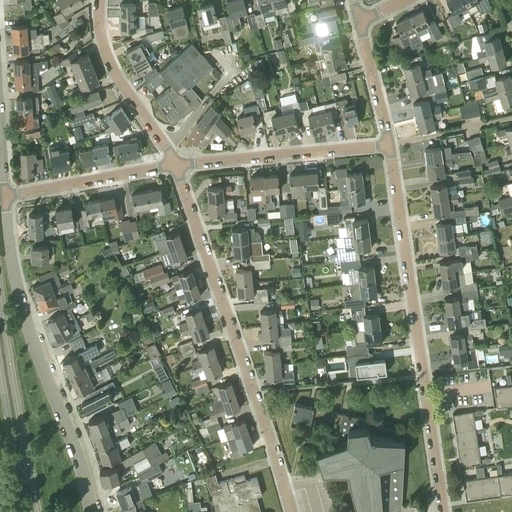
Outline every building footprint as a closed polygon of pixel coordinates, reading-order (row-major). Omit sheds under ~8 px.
[(58,23),(60,22),(65,19),(74,14),(71,9),(84,2),(82,0),(58,0),(64,10),(53,16),(58,23)] [(225,16),(229,30),(235,29),(235,27),(241,25),(238,14),(248,12),(245,0),(227,0),(231,15),(225,16)] [(264,17),(275,14),(271,0),(258,0),(261,11),(262,11),(262,13),(255,15),(258,28),(266,26),(264,17)] [(294,6),(292,0),(271,0),(275,14),(288,11),(288,12),(296,10),(295,6),(294,6)] [(469,11),(467,7),(466,7),(462,0),(446,0),(453,13),(448,15),(452,24),(462,20),(471,15),(469,11)] [(462,0),(466,7),(467,7),(476,3),(480,11),(489,7),(491,6),(488,0),(462,0)] [(149,16),(159,16),(156,2),(148,3),(149,16)] [(136,17),(136,16),(136,10),(138,10),(138,4),(120,4),(120,17),(136,17)] [(199,15),(201,24),(217,20),(213,4),(198,8),(200,15),(199,15)] [(188,27),(185,16),(182,6),(167,10),(173,31),(188,27)] [(335,7),(325,10),(316,12),(318,21),(311,22),(315,35),(337,30),(334,18),(337,17),(335,7)] [(419,36),(420,37),(422,40),(431,36),(433,40),(441,36),(434,21),(429,23),(423,10),(409,16),(419,36)] [(255,15),(254,13),(247,15),(250,30),(258,28),(255,15)] [(147,35),(163,31),(162,27),(153,30),(153,28),(145,29),(139,29),(138,16),(136,16),(136,17),(120,17),(121,30),(132,30),(132,39),(146,34),(147,35)] [(225,44),(232,43),(229,30),(225,16),(218,18),(220,25),(225,44)] [(420,37),(419,36),(409,16),(396,23),(401,34),(393,38),(398,49),(410,43),(410,42),(420,37)] [(80,17),(75,21),(78,27),(84,23),(80,17)] [(488,31),(486,23),(478,25),(480,34),(488,31)] [(37,35),(36,29),(28,29),(27,25),(12,26),(13,39),(32,38),(37,35)] [(84,26),(79,29),(82,36),(83,36),(83,37),(86,37),(86,36),(88,34),(84,26)] [(163,31),(147,35),(150,41),(164,37),(163,31)] [(478,57),(502,50),(498,37),(494,38),(492,31),(477,36),(479,43),(481,49),(477,51),(478,53),(478,57)] [(32,38),(13,39),(14,52),(29,51),(29,48),(43,47),(43,44),(43,34),(43,32),(41,32),(37,35),(32,38)] [(324,58),(343,53),(340,42),(330,44),(328,38),(314,42),(317,53),(322,52),(324,58)] [(281,41),(273,43),(275,49),(282,48),(281,41)] [(126,51),(133,63),(148,54),(150,53),(146,47),(145,48),(142,43),(126,51)] [(192,43),(160,70),(167,78),(181,94),(213,66),(192,43)] [(179,53),(176,48),(171,52),(175,57),(179,53)] [(502,50),(478,57),(480,62),(489,59),(491,68),(506,63),(502,50)] [(76,75),(93,68),(88,54),(78,58),(75,51),(60,61),(62,66),(70,62),(76,75)] [(133,63),(139,74),(154,66),(152,62),(158,59),(154,52),(148,54),(133,63)] [(329,75),(337,73),(336,67),(346,65),(343,53),(324,58),(318,59),(320,67),(319,67),(322,77),(329,75)] [(279,58),(280,64),(287,63),(286,56),(279,58)] [(407,81),(432,75),(430,69),(424,70),(424,71),(422,72),(419,63),(423,62),(421,56),(407,60),(409,66),(404,67),(407,81)] [(15,75),(31,74),(38,74),(41,73),(41,70),(40,63),(34,63),(30,64),(30,63),(24,62),(14,62),(15,75)] [(469,80),(484,76),(481,66),(467,71),(469,80)] [(93,68),(76,75),(81,88),(71,91),(74,98),(91,92),(89,86),(99,81),(93,68)] [(156,68),(143,75),(147,82),(158,72),(156,68)] [(147,82),(145,83),(151,92),(167,78),(160,70),(158,72),(147,82)] [(329,75),(331,82),(345,78),(346,83),(347,82),(345,72),(337,73),(329,75)] [(31,74),(15,75),(16,88),(18,88),(19,93),(31,92),(39,91),(38,74),(31,74)] [(434,85),(433,80),(432,75),(407,81),(411,94),(422,91),(423,96),(434,93),(446,90),(444,82),(434,85)] [(489,95),(511,88),(511,83),(510,75),(494,79),(496,85),(481,89),(484,97),(489,95)] [(256,99),(258,107),(260,106),(261,110),(267,109),(261,85),(259,86),(259,84),(262,83),(260,76),(257,77),(257,76),(252,77),(255,87),(253,87),(256,99)] [(330,84),(328,76),(318,79),(319,85),(322,84),(322,86),(330,84)] [(484,76),(469,80),(471,87),(486,83),(484,76)] [(46,86),(48,94),(57,90),(54,83),(46,86)] [(484,97),(485,101),(500,97),(503,106),(511,102),(511,88),(489,95),(484,97)] [(196,98),(189,104),(180,93),(173,97),(168,90),(156,99),(161,106),(159,107),(171,124),(182,116),(192,108),(194,110),(199,101),(196,98)] [(446,90),(434,93),(436,99),(437,102),(448,99),(446,90)] [(66,109),(68,115),(83,109),(92,106),(102,103),(98,91),(70,101),(72,107),(66,109)] [(17,112),(38,110),(38,102),(37,102),(37,97),(16,98),(17,112)] [(335,101),(339,117),(345,115),(348,126),(359,123),(355,103),(348,105),(346,98),(335,101)] [(259,112),(258,107),(256,99),(254,100),(255,104),(244,107),(246,114),(237,117),(241,132),(256,129),(252,114),(259,112)] [(478,103),(477,99),(474,100),(465,102),(466,106),(468,117),(477,115),(480,115),(478,103)] [(416,117),(441,111),(440,105),(431,107),(429,100),(425,101),(413,104),(416,117)] [(302,118),(299,103),(298,101),(281,105),(283,113),(282,113),(287,133),(299,130),(296,120),(302,118)] [(324,132),(319,112),(313,113),(311,107),(308,107),(306,101),(299,103),(302,118),(304,126),(310,124),(313,135),(324,132)] [(333,118),(339,117),(335,101),(324,104),(325,110),(319,112),(324,132),(336,129),(333,118)] [(225,136),(231,131),(217,116),(222,110),(212,103),(197,123),(206,130),(210,124),(216,131),(223,138),(225,136)] [(462,119),(468,117),(466,106),(459,107),(462,119)] [(121,108),(113,113),(101,121),(108,132),(115,129),(116,131),(117,132),(131,123),(121,108)] [(70,120),(85,115),(83,109),(68,115),(70,120)] [(287,133),(282,113),(277,114),(275,109),(263,112),(267,127),(273,125),(276,136),(287,133)] [(38,110),(17,112),(18,126),(39,125),(39,116),(38,116),(38,110)] [(441,111),(416,117),(420,131),(435,127),(433,119),(443,117),(443,116),(447,115),(445,110),(441,111)] [(85,115),(70,120),(73,128),(96,119),(93,112),(85,115)] [(204,147),(216,131),(210,124),(206,130),(197,123),(187,136),(197,143),(197,142),(204,147)] [(509,142),(511,141),(511,126),(497,131),(500,139),(507,137),(509,142)] [(80,127),(73,129),(76,141),(83,138),(80,127)] [(31,138),(41,136),(40,130),(26,134),(27,138),(31,137),(31,138)] [(231,131),(225,136),(233,145),(239,140),(231,131)] [(478,152),(483,150),(479,137),(473,138),(478,152)] [(136,138),(131,139),(129,139),(130,141),(118,143),(118,145),(113,146),(114,154),(120,152),(121,157),(139,153),(136,138)] [(479,155),(478,152),(473,138),(467,140),(472,157),(479,155)] [(93,146),(96,161),(110,159),(107,143),(93,146)] [(60,144),(50,146),(55,169),(71,166),(68,150),(61,151),(60,144)] [(83,164),(96,161),(93,146),(93,148),(80,150),(83,164)] [(427,164),(452,160),(459,159),(458,153),(447,154),(446,147),(425,150),(427,164)] [(479,155),(481,162),(487,161),(483,150),(478,152),(479,155)] [(37,151),(36,151),(33,151),(33,152),(21,153),(22,161),(24,161),(25,174),(23,174),(33,174),(33,172),(43,171),(42,159),(37,159),(37,151)] [(452,160),(427,164),(429,177),(445,175),(444,166),(446,165),(446,167),(453,165),(452,160)] [(489,169),(499,166),(498,160),(487,162),(489,169)] [(489,169),(483,170),(484,176),(501,172),(499,166),(489,169)] [(339,190),(363,187),(362,172),(347,174),(346,168),(336,170),(337,180),(341,179),(342,189),(339,190)] [(457,171),(459,178),(471,176),(470,169),(457,171)] [(318,187),(319,209),(327,208),(326,186),(319,186),(317,172),(303,173),(306,198),(311,197),(311,190),(310,190),(310,188),(318,187)] [(300,198),(306,198),(303,173),(290,174),(291,190),(301,189),(302,191),(300,192),(300,198)] [(460,185),(474,183),(473,175),(471,176),(459,178),(460,185)] [(272,201),(271,192),(279,191),(278,176),(264,177),(266,202),(272,201)] [(260,202),(266,202),(264,177),(250,178),(251,193),(261,192),(261,199),(260,199),(260,202)] [(433,201),(458,197),(458,193),(457,193),(456,184),(447,185),(431,187),(433,201)] [(209,202),(224,200),(224,194),(232,193),(231,186),(207,188),(209,202)] [(363,187),(339,190),(341,199),(339,199),(341,210),(351,209),(351,203),(365,202),(363,187)] [(149,206),(150,211),(158,210),(159,214),(171,212),(169,202),(163,203),(161,188),(146,191),(149,206)] [(134,214),(139,213),(138,208),(149,206),(146,191),(132,194),(134,206),(133,207),(134,214)] [(100,200),(102,214),(103,214),(115,211),(116,217),(116,219),(123,218),(120,202),(115,203),(114,197),(100,200)] [(458,197),(433,201),(435,215),(451,212),(451,211),(454,211),(454,203),(459,203),(458,197)] [(501,207),(511,203),(511,197),(499,201),(501,207)] [(224,200),(209,202),(210,215),(224,214),(224,222),(237,221),(236,212),(225,213),(225,208),(234,207),(233,199),(224,200)] [(90,216),(102,214),(100,200),(85,203),(86,209),(82,210),(83,217),(77,218),(80,232),(90,230),(88,224),(91,224),(90,216)] [(266,202),(267,209),(274,209),(274,201),(272,201),(266,202)] [(286,204),(287,216),(295,215),(294,203),(286,204)] [(511,209),(511,203),(501,207),(502,213),(511,209)] [(465,215),(479,213),(478,205),(473,205),(474,208),(464,209),(465,215)] [(74,224),(73,217),(71,207),(56,210),(59,227),(74,224)] [(247,208),(248,220),(256,219),(255,208),(247,208)] [(338,212),(326,213),(327,223),(327,224),(339,223),(338,212)] [(29,215),(30,236),(43,235),(42,224),(41,214),(29,215)] [(438,238),(463,234),(462,223),(466,222),(465,215),(442,218),(443,224),(436,225),(438,238)] [(294,216),(286,217),(287,233),(295,233),(294,216)] [(344,237),(369,234),(367,219),(355,221),(354,217),(343,218),(344,227),(346,226),(347,236),(344,237)] [(130,221),(130,219),(121,221),(124,242),(134,241),(133,240),(130,221)] [(133,240),(139,239),(136,220),(130,221),(133,240)] [(298,234),(300,234),(301,240),(309,239),(308,233),(311,233),(310,226),(307,227),(307,221),(299,222),(299,228),(297,228),(298,234)] [(255,241),(260,241),(260,234),(257,232),(254,232),(254,227),(232,229),(233,243),(255,241)] [(160,253),(183,245),(178,232),(166,237),(164,231),(161,232),(156,233),(154,234),(160,253)] [(347,260),(359,259),(358,250),(371,249),(369,234),(344,237),(347,260)] [(440,252),(456,250),(456,248),(455,240),(457,239),(457,241),(464,240),(463,234),(438,238),(440,252)] [(256,248),(255,241),(233,243),(235,257),(243,256),(243,263),(269,260),(269,253),(251,254),(250,249),(256,248)] [(112,247),(114,254),(120,252),(118,245),(112,247)] [(183,245),(160,253),(165,266),(175,263),(187,259),(183,245)] [(49,251),(49,246),(32,247),(33,262),(50,261),(49,251)] [(461,254),(470,252),(469,246),(458,247),(459,254),(461,254)] [(110,248),(103,251),(107,259),(114,255),(114,254),(110,248)] [(442,276),(464,273),(462,262),(470,261),(470,259),(479,258),(478,251),(470,252),(461,254),(462,259),(440,262),(442,276)] [(350,284),(375,281),(373,266),(360,268),(359,259),(347,260),(348,269),(349,269),(351,283),(350,284)] [(237,284),(253,282),(251,268),(270,267),(269,260),(243,263),(244,269),(236,270),(237,284)] [(165,273),(165,272),(162,263),(142,269),(143,271),(146,279),(150,278),(165,273)] [(68,264),(58,268),(61,275),(71,271),(68,264)] [(122,272),(118,273),(119,277),(129,273),(125,265),(120,267),(122,272)] [(300,268),(291,269),(292,277),(301,276),(300,268)] [(54,291),(62,287),(55,270),(38,277),(41,283),(33,286),(37,297),(54,291)] [(176,290),(196,283),(191,270),(172,277),(174,284),(176,290)] [(146,279),(143,271),(133,275),(135,283),(146,279)] [(165,273),(150,278),(153,286),(171,280),(168,271),(165,272),(165,273)] [(462,292),(477,290),(476,282),(473,282),(465,283),(464,273),(442,276),(444,290),(461,287),(462,292)] [(352,307),(362,306),(365,306),(364,297),(377,296),(375,281),(350,284),(352,299),(344,300),(345,308),(352,307)] [(253,282),(237,284),(238,297),(253,296),(254,304),(268,302),(267,289),(254,290),(253,282)] [(196,283),(176,290),(181,303),(200,296),(196,283)] [(63,306),(72,301),(70,294),(66,296),(62,287),(54,291),(37,297),(42,310),(47,308),(46,307),(58,302),(60,307),(63,306)] [(447,313),(461,311),(461,310),(469,309),(467,298),(478,297),(477,290),(462,292),(462,297),(445,299),(447,313)] [(293,299),(280,300),(281,308),(294,307),(293,299)] [(311,310),(319,309),(318,299),(310,300),(311,310)] [(72,301),(63,306),(66,311),(76,306),(74,301),(72,302),(72,301)] [(145,314),(153,310),(150,302),(141,305),(145,314)] [(163,308),(163,309),(165,314),(165,315),(175,312),(173,305),(163,308)] [(181,330),(204,322),(200,309),(185,314),(188,323),(186,324),(185,322),(179,324),(181,330)] [(262,325),(277,324),(277,316),(283,316),(282,309),(260,311),(262,325)] [(128,322),(140,317),(137,310),(125,316),(128,322)] [(365,330),(380,328),(378,314),(364,315),(363,310),(353,311),(354,320),(364,319),(365,330)] [(461,311),(447,313),(449,327),(468,324),(468,328),(480,327),(486,326),(485,317),(470,319),(469,315),(468,310),(461,311)] [(53,331),(69,322),(64,312),(48,320),(53,331)] [(69,322),(53,331),(58,341),(67,336),(70,342),(82,336),(79,330),(74,332),(69,322)] [(204,322),(181,330),(182,335),(189,333),(188,332),(191,331),(194,340),(209,335),(204,322)] [(271,345),(292,343),(291,336),(290,336),(290,327),(283,327),(283,323),(277,324),(262,325),(263,339),(271,338),(271,345)] [(474,347),(472,334),(481,333),(480,327),(468,328),(469,333),(464,334),(464,335),(450,337),(452,350),(474,347)] [(380,328),(365,330),(366,340),(357,341),(357,345),(346,346),(348,356),(369,353),(370,353),(370,352),(368,352),(368,344),(382,343),(381,328),(380,328)] [(140,337),(144,345),(152,341),(148,334),(140,337)] [(81,336),(70,342),(72,348),(73,347),(84,342),(85,342),(81,336)] [(182,351),(194,347),(192,340),(177,345),(179,351),(182,350),(182,351)] [(68,371),(85,364),(82,359),(99,351),(95,344),(86,348),(84,342),(73,347),(76,354),(72,356),(63,360),(68,371)] [(145,347),(151,359),(160,354),(154,343),(145,347)] [(281,364),(281,363),(280,351),(292,349),(292,343),(271,345),(272,351),(264,352),(265,366),(281,364)] [(511,347),(511,344),(502,345),(503,355),(504,358),(511,357),(511,347)] [(194,368),(217,359),(213,346),(198,352),(200,358),(192,361),(194,368)] [(474,347),(452,350),(454,364),(466,363),(467,369),(477,367),(480,367),(477,346),(474,347)] [(194,347),(182,351),(184,357),(196,353),(194,347)] [(95,372),(93,366),(117,355),(114,349),(92,360),(85,364),(68,371),(73,382),(95,372)] [(349,363),(355,362),(357,375),(357,376),(369,374),(369,376),(377,375),(377,373),(386,372),(385,358),(373,360),(370,360),(369,353),(348,356),(349,363)] [(217,359),(194,368),(196,373),(204,370),(207,378),(222,372),(217,359)] [(324,368),(323,360),(315,361),(316,369),(324,368)] [(281,364),(265,366),(267,379),(282,378),(282,384),(294,383),(293,370),(289,370),(288,362),(281,363),(281,364)] [(169,378),(161,364),(153,368),(161,382),(169,378)] [(95,372),(73,382),(78,394),(106,381),(101,369),(95,372)] [(196,388),(208,384),(205,377),(193,381),(196,388)] [(163,400),(168,398),(177,394),(171,380),(162,384),(165,393),(161,394),(163,400)] [(116,388),(112,381),(85,395),(88,400),(82,403),(87,413),(114,399),(113,397),(112,398),(109,391),(116,388)] [(215,402),(235,395),(231,382),(221,386),(220,385),(213,388),(216,395),(212,396),(215,402)] [(208,384),(196,388),(195,389),(197,395),(210,391),(208,384)] [(511,384),(495,387),(498,408),(508,406),(508,405),(511,404),(511,384)] [(174,407),(184,403),(180,395),(170,399),(174,407)] [(215,402),(213,403),(215,410),(218,409),(220,415),(240,408),(235,395),(215,402)] [(366,419),(308,407),(295,404),(292,418),(310,422),(311,417),(341,424),(338,443),(347,439),(348,429),(366,426),(366,419)] [(111,426),(127,417),(123,407),(89,421),(94,434),(111,427),(111,426)] [(187,417),(184,411),(173,415),(176,422),(187,417)] [(455,432),(456,432),(456,431),(476,428),(473,411),(452,414),(453,415),(454,415),(455,422),(454,422),(455,432)] [(207,427),(219,422),(216,416),(204,420),(206,426),(207,427)] [(115,445),(112,437),(122,433),(120,428),(130,424),(127,417),(111,426),(111,427),(94,434),(100,450),(115,445)] [(244,420),(224,427),(228,440),(248,433),(244,420)] [(217,430),(221,428),(219,422),(207,427),(208,432),(217,430)] [(347,439),(338,443),(316,453),(323,473),(347,470),(356,511),(388,511),(397,511),(398,500),(402,500),(405,440),(371,436),(367,426),(366,426),(348,429),(347,439)] [(478,446),(476,428),(456,431),(456,432),(457,439),(456,439),(458,449),(478,446)] [(248,433),(228,440),(233,452),(230,453),(232,460),(243,456),(241,450),(253,446),(248,433)] [(115,445),(100,450),(104,463),(121,457),(119,449),(131,444),(127,436),(116,441),(117,444),(115,445)] [(302,450),(303,451),(305,440),(298,439),(296,450),(301,452),(302,450)] [(147,455),(153,466),(159,463),(170,457),(166,451),(162,453),(156,440),(143,447),(116,463),(119,466),(100,471),(103,483),(122,479),(119,469),(132,462),(147,455)] [(478,446),(458,449),(459,458),(460,458),(461,465),(460,465),(460,466),(481,463),(478,446)] [(132,462),(138,474),(139,474),(153,467),(153,466),(147,455),(132,462)] [(159,464),(153,467),(139,474),(143,483),(163,473),(159,464)] [(511,493),(511,472),(498,475),(501,494),(511,493)] [(218,483),(215,474),(206,476),(214,504),(217,503),(220,511),(260,511),(256,497),(262,495),(257,477),(239,482),(238,477),(218,483)] [(498,475),(481,477),(484,497),(492,496),(492,497),(502,495),(501,494),(498,475)] [(476,498),(484,497),(481,477),(463,480),(466,501),(476,499),(476,498)] [(122,507),(136,501),(138,500),(134,491),(140,489),(139,484),(116,493),(122,507)] [(136,508),(136,501),(122,507),(122,511),(146,511),(146,506),(143,506),(143,509),(137,510),(136,508)]
